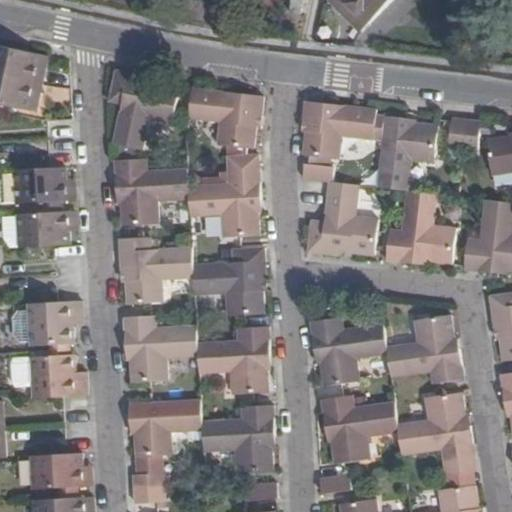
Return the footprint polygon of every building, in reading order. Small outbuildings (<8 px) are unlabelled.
[(305,0),(295,0),(299,16),(308,15),(305,0)] [(333,0),(364,31),(395,0),(333,0)] [(46,68),(49,56),(0,44),(0,73),(42,83),(45,70),(46,68)] [(161,83),(162,80),(149,77),(120,71),(113,101),(124,105),(120,130),(117,142),(145,149),(153,118),(174,123),(181,89),(161,83)] [(39,97),(42,83),(0,73),(0,103),(36,112),(39,97)] [(264,115),(266,97),(200,90),(195,89),(191,118),(223,122),(220,144),(257,148),(259,125),(263,126),(264,115)] [(380,116),(381,110),(308,102),(306,123),(305,133),(310,133),(308,156),(342,159),(346,136),(376,139),(380,116)] [(376,139),(388,140),(390,117),(380,116),(376,139)] [(410,120),(390,117),(388,140),(383,189),(410,191),(411,192),(415,161),(437,162),(442,127),(419,125),(419,121),(410,120)] [(451,148),(467,150),(471,120),(455,118),(451,148)] [(480,152),(484,122),(471,120),(467,150),(480,152)] [(511,172),(511,137),(492,141),(498,176),(511,172)] [(232,157),(233,171),(262,170),(262,155),(232,157)] [(161,202),(192,200),(192,187),(191,170),(151,172),(150,159),(119,160),(121,203),(125,203),(126,211),(126,226),(162,224),(161,202)] [(65,164),(13,167),(13,169),(14,199),(14,200),(74,197),(73,186),(73,177),(65,177),(65,164)] [(338,168),(308,166),(307,179),(330,181),(333,182),(336,182),(338,168)] [(0,199),(14,199),(13,169),(8,169),(0,174),(0,199)] [(262,211),(268,211),(268,197),(267,188),(263,188),(262,170),(233,171),(233,184),(192,187),(192,200),(193,217),(225,215),(226,238),(262,235),(262,211)] [(315,222),(311,252),(330,254),(346,256),(353,257),(355,253),(377,255),(382,220),(358,216),(363,186),(336,182),(333,182),(329,223),(315,222)] [(437,226),(440,195),(411,192),(410,191),(405,232),(393,230),(390,262),(407,263),(417,264),(432,266),(433,262),(455,264),(460,229),(437,226)] [(511,202),(490,200),(485,241),(472,240),(468,272),(482,273),(487,273),(509,275),(510,271),(511,271),(511,202)] [(75,210),(14,213),(14,215),(15,242),(15,243),(68,240),(68,227),(76,227),(75,219),(75,210)] [(15,242),(14,215),(0,215),(0,218),(9,242),(15,242)] [(165,279),(196,279),(195,265),(194,249),(154,250),(154,238),(123,240),(125,281),(130,281),(130,290),(131,304),(166,302),(165,279)] [(268,275),(268,266),(267,248),(237,250),(236,263),(195,265),(196,279),(196,296),(229,293),(230,316),(266,314),(265,290),(269,290),(268,275)] [(511,295),(494,298),(498,330),(499,339),(503,339),(507,361),(511,360),(511,295)] [(80,297),(24,300),(26,343),(73,340),(72,322),(81,321),(81,311),(81,308),(80,297)] [(169,358),(200,356),(199,344),(198,327),(158,330),(158,316),(127,317),(128,334),(130,361),(134,361),(134,369),(135,383),(171,379),(169,358)] [(421,344),(390,348),(391,354),(394,377),(434,372),(436,384),(466,381),(462,351),(460,338),(456,338),(454,317),(419,321),(421,344)] [(359,359),(391,354),(390,348),(387,325),(346,331),(344,319),(315,323),(316,341),(314,342),(316,352),(319,364),(324,363),(326,386),(363,380),(359,359)] [(273,356),(272,345),(271,326),(242,329),(241,340),(199,344),(200,356),(201,373),(234,371),(235,394),(271,392),(270,368),(273,368),(273,356)] [(73,350),(26,353),(27,355),(28,382),(29,394),(86,391),(85,376),(85,367),(75,367),(73,350)] [(28,382),(27,355),(16,355),(12,361),(12,377),(17,382),(28,382)] [(432,421),(400,426),(401,432),(404,456),(445,450),(447,462),(477,458),(475,439),(473,425),(471,416),(466,416),(464,394),(430,398),(432,421)] [(370,437),(401,432),(400,426),(397,403),(357,409),(355,396),(325,400),(327,418),(329,430),(330,442),(335,441),(336,463),(372,458),(370,437)] [(133,406),(133,418),(134,432),(134,435),(138,435),(139,448),(140,457),(175,454),(174,432),(205,430),(204,421),(203,400),(133,406)] [(277,437),(276,422),(275,405),(245,408),(246,418),(204,421),(205,430),(206,453),(239,450),(240,473),(276,470),(274,448),(278,448),(277,437)] [(80,451),(31,453),(33,488),(91,483),(91,474),(90,464),(81,465),(80,451)] [(479,473),(477,458),(447,462),(449,476),(479,473)] [(138,475),(138,490),(167,488),(167,474),(138,475)] [(353,490),(353,483),(352,474),(323,480),(324,495),(353,490)] [(252,500),(283,498),(283,483),(251,486),(252,495),(252,500)] [(445,511),(485,511),(485,508),(479,509),(478,497),(477,486),(442,491),(445,511)] [(168,502),(167,488),(138,490),(139,503),(168,502)] [(92,496),(34,500),(34,511),(93,511),(93,504),(92,496)] [(379,511),(378,500),(344,505),(344,511),(379,511)]
